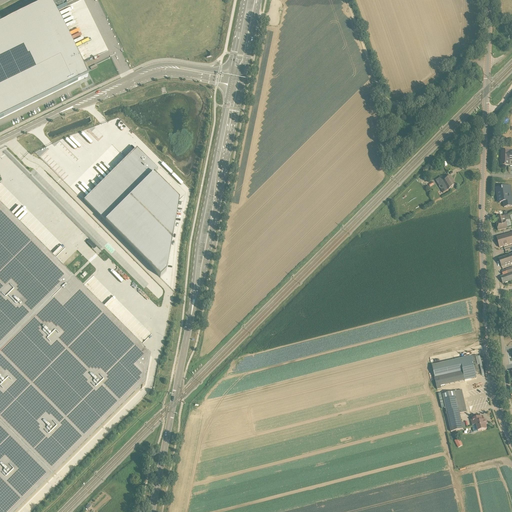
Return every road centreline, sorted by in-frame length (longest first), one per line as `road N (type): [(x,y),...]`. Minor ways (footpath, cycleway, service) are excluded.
road 1 (primary): [(189,326),(242,80)]
road 2 (primary): [(229,82),(189,326)]
road 3 (tertiary): [(511,439),(493,376),(483,214)]
road 4 (track): [(487,62),(467,63),(433,95),(406,103),(381,95),(348,0)]
road 5 (tertiary): [(483,214),(491,0)]
road 6 (unknown): [(0,218),(143,370)]
road 7 (primary): [(151,511),(189,326)]
road 8 (tertiary): [(231,73),(149,66),(58,113)]
road 9 (tertiary): [(58,113),(160,72),(229,82)]
road 10 (residential): [(511,407),(496,257)]
